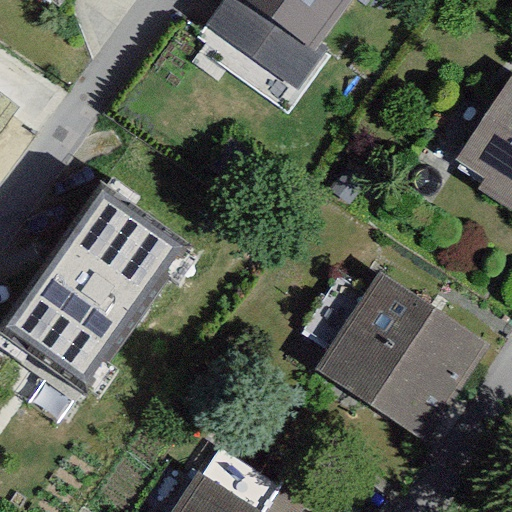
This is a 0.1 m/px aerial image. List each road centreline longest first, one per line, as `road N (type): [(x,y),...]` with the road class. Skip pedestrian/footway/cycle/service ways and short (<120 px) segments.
road 1 (residential): [(0,227),(166,0)]
road 2 (residential): [(427,511),(511,380)]
